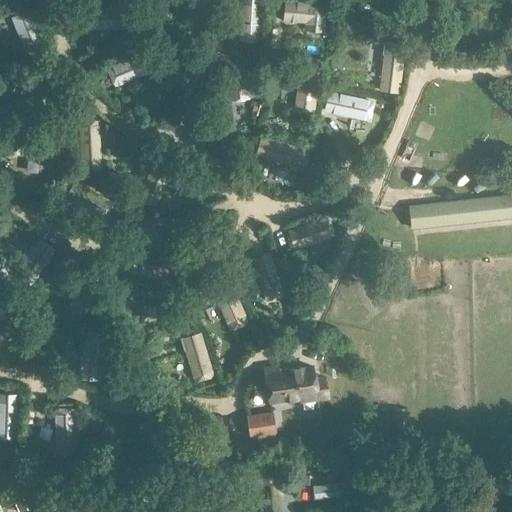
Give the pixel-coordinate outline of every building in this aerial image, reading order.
[(260,0),(240,0),(237,41),(258,43),(260,0)] [(325,4),(287,0),(283,0),(282,19),(306,22),(305,30),(322,31),(325,4)] [(344,19),(354,17),(352,4),(343,5),(344,19)] [(8,12),(25,54),(44,47),(28,5),(8,12)] [(84,28),(125,27),(125,6),(82,7),(82,11),(82,25),(84,25),(84,28)] [(276,41),(277,28),(267,27),(266,40),(276,41)] [(368,31),(366,41),(379,42),(380,33),(368,31)] [(128,44),(118,39),(113,50),(123,55),(128,44)] [(383,55),(378,89),(397,92),(404,44),(385,42),(383,41),(381,55),(383,55)] [(144,51),(106,68),(107,71),(106,71),(112,84),(114,83),(115,86),(152,70),(144,51)] [(169,54),(157,52),(155,61),(167,64),(169,54)] [(318,69),(299,65),(293,110),(312,113),(318,69)] [(252,77),(205,82),(206,101),(229,99),(229,101),(248,99),(248,97),(254,97),(252,77)] [(328,92),(323,111),(367,120),(372,101),(328,92)] [(42,94),(0,101),(0,112),(2,122),(45,114),(42,94)] [(260,115),(265,102),(256,100),(252,112),(260,115)] [(331,119),(323,124),(329,135),(338,130),(331,119)] [(80,171),(99,171),(97,121),(77,121),(80,171)] [(16,155),(66,148),(63,127),(13,135),(16,155)] [(308,149),(259,136),(254,155),(303,169),(308,149)] [(136,197),(154,205),(174,159),(154,152),(136,197)] [(257,167),(247,164),(243,176),(253,179),(257,167)] [(110,171),(109,180),(117,182),(119,172),(110,171)] [(64,198),(103,220),(113,203),(74,180),(64,198)] [(104,185),(101,193),(113,197),(116,189),(104,185)] [(511,202),(511,194),(410,204),(412,229),(511,218),(511,202)] [(166,213),(180,214),(180,204),(167,204),(166,213)] [(287,230),(293,249),(333,235),(326,216),(287,230)] [(138,239),(188,240),(189,219),(138,218),(138,239)] [(511,223),(413,230),(414,244),(511,237),(511,223)] [(31,286),(55,249),(38,237),(31,247),(30,247),(19,264),(20,265),(13,274),(31,286)] [(144,256),(144,243),(134,243),(135,256),(144,256)] [(228,255),(233,263),(245,257),(240,248),(228,255)] [(269,250),(250,257),(266,300),(285,294),(269,250)] [(286,257),(277,260),(280,273),(290,270),(286,257)] [(86,318),(102,275),(82,268),(66,311),(86,318)] [(190,276),(195,285),(205,278),(200,270),(190,276)] [(249,323),(230,277),(211,284),(231,331),(249,323)] [(46,305),(38,295),(30,301),(38,311),(46,305)] [(0,318),(9,319),(8,299),(0,298),(0,318)] [(188,324),(188,303),(142,303),(142,324),(188,324)] [(15,328),(5,326),(2,338),(12,340),(15,328)] [(98,381),(106,334),(86,331),(83,350),(81,350),(80,355),(79,355),(77,365),(79,365),(78,370),(79,371),(78,377),(98,381)] [(168,331),(155,331),(156,341),(168,341),(168,331)] [(214,379),(201,331),(181,336),(194,385),(214,379)] [(279,365),(265,367),(270,401),(300,397),(300,401),(327,397),(324,376),(314,378),(312,364),(280,369),(279,365)] [(119,383),(107,381),(105,391),(117,392),(119,383)] [(0,393),(0,439),(15,440),(17,394),(0,393)] [(32,423),(33,411),(23,409),(22,422),(32,423)] [(75,409),(54,409),(55,454),(75,454),(75,409)] [(271,412),(245,416),(248,436),(275,432),(271,412)] [(237,439),(214,441),(216,456),(238,454),(237,439)] [(300,474),(300,484),(309,484),(309,475),(300,474)] [(313,499),(348,495),(347,482),(312,486),(313,499)] [(219,500),(219,511),(267,511),(266,497),(219,500)] [(447,511),(448,498),(410,499),(410,511),(447,511)] [(511,511),(511,500),(499,511),(511,511)] [(22,501),(14,504),(18,511),(23,511),(27,511),(22,501)] [(89,511),(88,503),(56,511),(89,511)]
